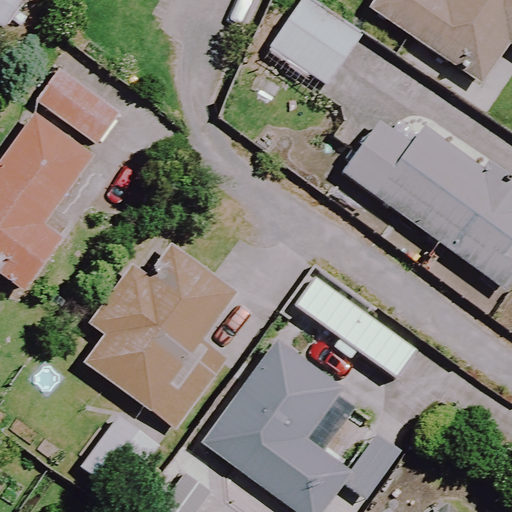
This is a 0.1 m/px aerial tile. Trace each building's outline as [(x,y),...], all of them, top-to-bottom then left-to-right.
[(22,0),(0,0),(0,32),(2,34),(22,0)] [(511,52),(511,0),(371,0),(363,13),(480,89),(506,49),(511,52)] [(358,42),(302,2),(267,52),(323,92),(358,42)] [(120,120),(58,76),(0,156),(0,283),(20,298),(59,244),(41,231),(120,120)] [(421,149),(379,119),(337,177),(503,296),(511,283),(511,190),(432,133),(421,149)] [(143,186),(118,170),(93,209),(118,225),(143,186)] [(232,296),(159,245),(137,277),(129,271),(90,327),(104,337),(81,371),(176,435),(223,366),(197,348),(232,296)] [(368,319),(311,278),(277,324),(334,366),(368,319)] [(337,393),(274,347),(198,450),(283,511),(326,511),(349,481),(299,445),(337,393)] [(155,450),(115,421),(78,473),(118,502),(155,450)] [(453,511),(447,503),(435,511),(453,511)]
